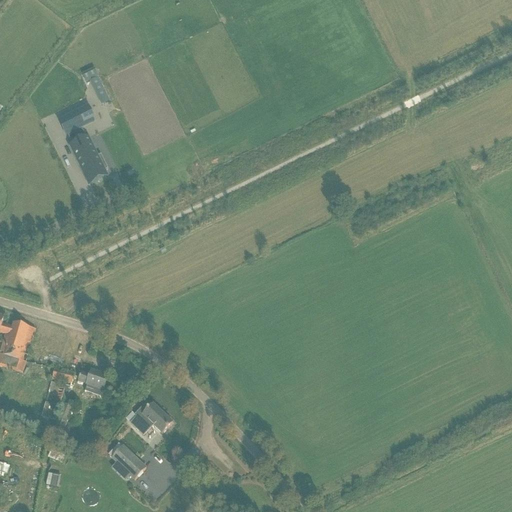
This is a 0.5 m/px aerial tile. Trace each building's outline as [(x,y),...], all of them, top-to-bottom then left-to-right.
[(95,72),(83,77),(86,83),(97,78),(95,72)] [(101,99),(103,104),(109,101),(107,96),(101,99)] [(88,108),(59,122),(66,135),(67,135),(81,128),(95,121),(88,108)] [(87,138),(71,146),(74,152),(73,153),(77,161),(78,160),(88,180),(105,171),(108,170),(101,155),(97,157),(87,138)] [(144,172),(152,190),(170,182),(162,165),(144,172)] [(0,334),(4,335),(0,349),(0,367),(23,374),(36,330),(13,324),(12,327),(2,324),(4,318),(0,316),(0,334)] [(65,383),(71,384),(72,384),(74,375),(54,370),(52,380),(65,383)] [(85,386),(103,392),(108,377),(91,371),(90,376),(81,373),(78,382),(85,385),(85,386)] [(41,418),(55,422),(61,398),(65,384),(60,383),(59,385),(50,383),(41,418)] [(65,384),(61,398),(67,399),(71,384),(65,383),(65,384)] [(52,432),(69,439),(73,426),(67,424),(73,408),(62,404),(52,432)] [(137,418),(131,425),(143,436),(153,426),(163,435),(172,425),(164,417),(152,406),(148,410),(145,406),(139,412),(135,416),(137,418)] [(121,449),(119,446),(109,456),(135,481),(146,469),(123,447),(121,449)] [(53,451),(50,458),(60,463),(63,455),(53,451)] [(48,476),(46,488),(58,490),(61,477),(52,475),(52,477),(48,476)] [(0,487),(11,493),(16,484),(4,478),(0,484),(0,487)]
